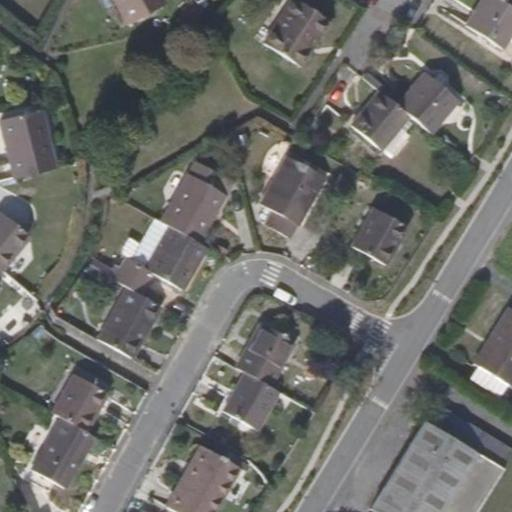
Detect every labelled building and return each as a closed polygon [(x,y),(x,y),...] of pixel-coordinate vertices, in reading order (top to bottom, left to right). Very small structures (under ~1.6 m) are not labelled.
[(163,4),(160,0),(111,0),(126,25),(163,4)] [(499,50),(511,30),(511,10),(495,0),(480,0),(463,27),(499,50)] [(511,0),(495,0),(511,10),(511,0)] [(304,46),(310,50),(324,26),(288,3),(258,49),(289,68),(304,46)] [(295,72),(310,50),(304,46),(289,68),(295,72)] [(404,118),(426,136),(454,103),(421,75),(394,109),(404,118)] [(404,118),(394,109),(375,94),(347,129),(377,153),(404,118)] [(0,136),(10,180),(52,171),(38,111),(0,120),(0,136)] [(260,224),(287,239),(321,178),(283,157),(256,205),(268,212),(260,224)] [(158,223),(166,228),(196,245),(224,197),(214,191),(221,179),(194,163),(158,223)] [(381,267),(403,228),(369,210),(347,248),(381,267)] [(0,270),(27,238),(0,216),(0,270)] [(180,292),(204,250),(196,245),(166,228),(142,270),(127,261),(119,273),(148,289),(156,278),(180,292)] [(95,341),(129,362),(158,311),(125,291),(95,341)] [(471,363),(507,385),(511,376),(511,310),(506,307),(471,363)] [(258,328),(232,373),(241,378),(265,392),(291,346),(258,328)] [(73,375),(48,417),(58,422),(83,436),(107,395),(73,375)] [(254,436),(276,398),(265,392),(241,378),(219,416),(254,436)] [(426,423),(468,448),(479,430),(436,405),(426,423)] [(371,511),(427,511),(468,448),(426,423),(422,421),(369,509),(372,511),(371,511)] [(62,493),(93,441),(83,436),(58,422),(28,473),(62,493)] [(511,449),(479,430),(468,448),(502,469),(511,452),(511,449)] [(468,448),(427,511),(474,511),(502,469),(468,448)] [(163,511),(162,511),(212,511),(236,473),(199,451),(163,511)]
